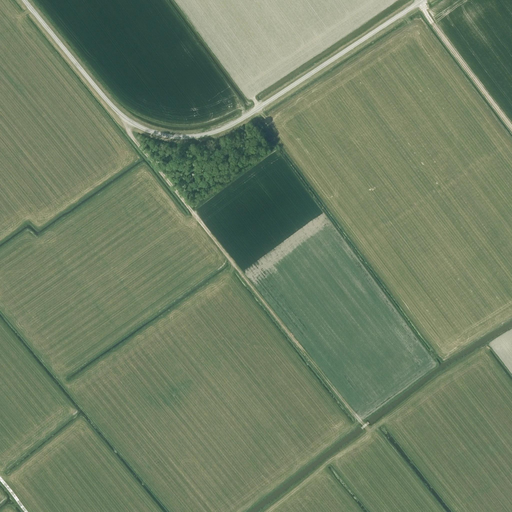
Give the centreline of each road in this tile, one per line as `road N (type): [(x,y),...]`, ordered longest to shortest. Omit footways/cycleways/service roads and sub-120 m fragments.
road 1 (unclassified): [(24,0),(122,114),(181,135),(235,123),(423,0)]
road 2 (track): [(122,114),(360,423)]
